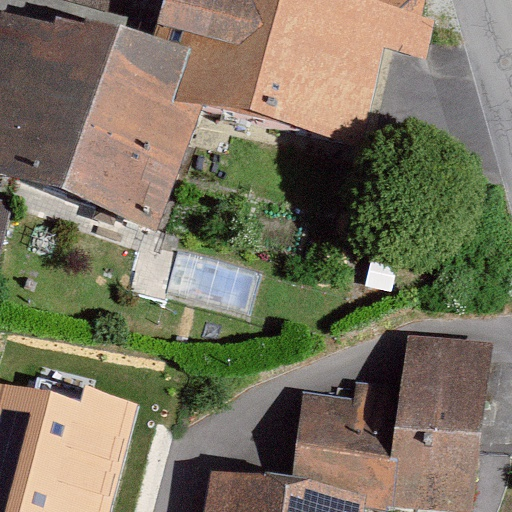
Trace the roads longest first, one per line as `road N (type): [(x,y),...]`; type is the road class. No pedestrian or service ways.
road 1 (unknown): [(174,511),(185,488),(265,414)]
road 2 (residential): [(511,120),(478,0)]
